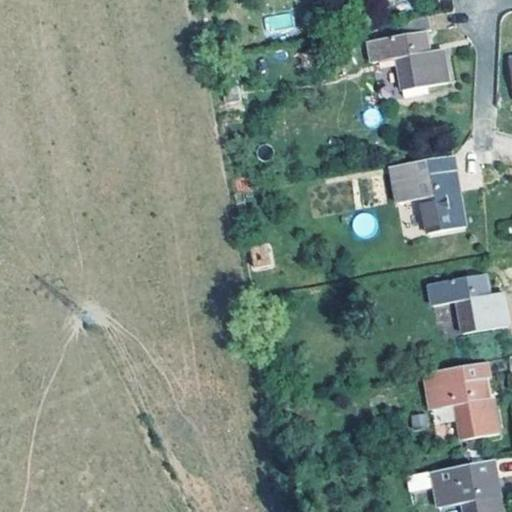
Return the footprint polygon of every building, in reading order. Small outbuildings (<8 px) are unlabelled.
[(264,17),(266,32),(296,26),(293,12),(264,17)] [(431,23),(403,28),(405,43),(371,50),(375,73),(400,68),(406,99),(452,90),(445,56),(428,59),(425,40),(434,39),(431,23)] [(241,88),(226,91),(229,111),(244,108),(241,88)] [(457,165),(391,176),(398,212),(422,208),(429,244),(467,237),(461,202),(456,202),(452,180),(460,179),(457,165)] [(361,239),(378,228),(367,212),(350,222),(361,239)] [(273,257),(257,260),(260,277),(275,275),(273,257)] [(487,286),(431,294),(434,314),(457,310),(462,342),(510,335),(505,302),(489,304),(487,286)] [(487,370),(423,382),(429,418),(454,414),(460,450),(498,443),(492,409),(486,409),(482,388),(490,387),(487,370)] [(495,468),(431,481),(437,511),(499,511),(499,507),(495,508),(490,485),(498,484),(495,468)]
